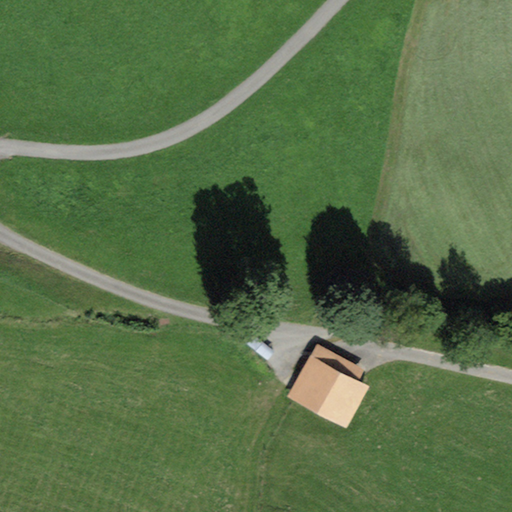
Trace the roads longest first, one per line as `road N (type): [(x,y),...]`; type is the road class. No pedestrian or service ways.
road 1 (track): [(0,231),(37,253),(241,323),(511,381)]
road 2 (track): [(341,0),(220,115),(163,147),(100,158),(0,151)]
